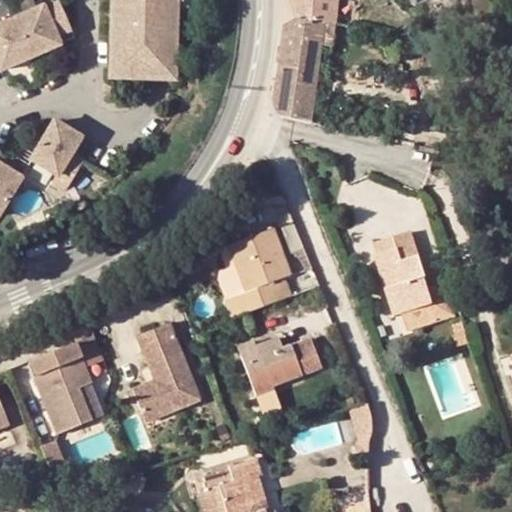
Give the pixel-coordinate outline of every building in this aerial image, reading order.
[(181,0),(109,0),(107,79),(179,81),(181,0)] [(294,0),(300,24),(326,23),(335,24),(336,0),(294,0)] [(47,1),(0,18),(0,68),(64,43),(47,1)] [(326,23),(300,24),(286,27),(284,72),(320,73),(326,23)] [(320,73),(284,72),(276,105),(283,120),(314,124),(320,73)] [(0,216),(19,185),(41,194),(43,189),(48,193),(53,186),(67,192),(96,139),(55,116),(24,173),(0,160),(0,216)] [(287,207),(255,208),(249,214),(252,223),(290,215),(287,207)] [(393,284),(403,315),(429,306),(437,304),(431,285),(412,232),(390,238),(395,252),(377,257),(386,286),(393,284)] [(295,266),(309,261),(299,236),(286,241),(295,266)] [(237,308),(245,329),(287,312),(279,291),(287,288),(280,269),(285,267),(274,240),(230,257),(247,304),(237,308)] [(247,304),(230,257),(222,260),(229,281),(223,283),(222,292),(229,311),(237,308),(247,304)] [(431,285),(437,304),(429,306),(432,318),(454,313),(446,281),(431,285)] [(386,286),(395,317),(403,315),(393,284),(386,286)] [(465,330),(462,321),(452,324),(455,334),(465,330)] [(458,348),(470,344),(467,335),(456,339),(458,348)] [(205,412),(174,336),(140,350),(158,393),(136,402),(149,435),(205,412)] [(283,351),(280,343),(270,347),(273,358),(264,361),(260,351),(258,345),(237,353),(252,395),(275,388),(321,372),(311,344),(283,351)] [(94,345),(31,370),(37,385),(36,386),(41,398),(58,442),(91,429),(78,397),(92,392),(85,377),(104,369),(94,345)] [(273,358),(270,347),(260,351),(264,361),(273,358)] [(275,388),(252,395),(255,402),(277,394),(275,388)] [(0,431),(9,428),(0,405),(0,431)] [(214,478),(194,483),(203,511),(284,511),(283,506),(268,510),(265,498),(255,500),(250,482),(263,479),(258,461),(213,473),(214,478)] [(142,511),(148,481),(112,492),(110,501),(135,511),(142,511)]
